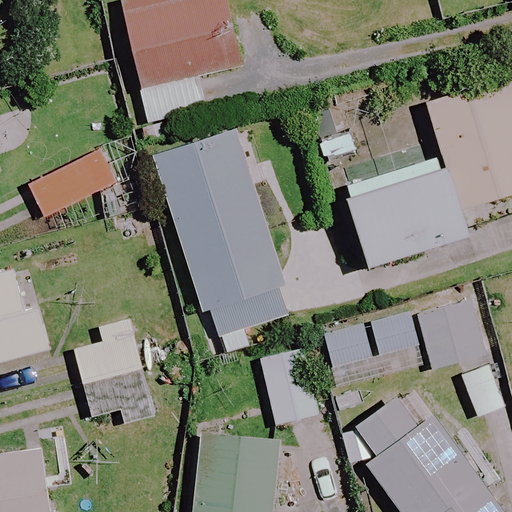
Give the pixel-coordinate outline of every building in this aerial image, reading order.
[(234,69),(217,0),(114,0),(144,124),(202,110),(195,79),(234,69)] [(511,68),(431,90),(463,211),(511,197),(511,68)] [(248,190),(254,188),(242,149),(236,151),(231,132),(148,157),(195,313),(205,311),(219,356),(245,348),(240,332),(287,318),(248,190)] [(114,184),(97,149),(21,186),(39,221),(114,184)] [(438,157),(333,187),(356,265),(461,234),(438,157)] [(0,363),(40,352),(17,265),(0,269),(0,363)] [(485,359),(474,286),(379,301),(385,341),(413,336),(419,369),(485,359)] [(146,409),(126,322),(96,329),(99,343),(68,350),(86,424),(146,409)] [(314,418),(299,350),(255,360),(270,428),(314,418)] [(371,458),(361,465),(394,511),(497,511),(428,415),(412,427),(391,398),(349,428),(371,458)] [(269,511),(274,439),(191,434),(183,511),(269,511)] [(0,511),(44,511),(36,451),(0,456),(0,511)]
